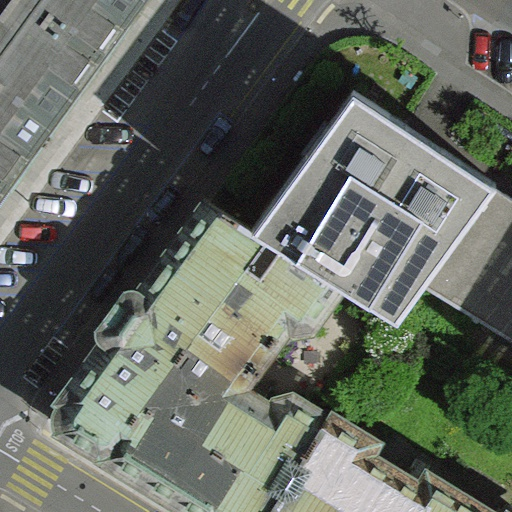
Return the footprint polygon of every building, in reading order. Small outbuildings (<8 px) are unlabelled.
[(105,57),(26,0),(0,0),(0,177),(10,185),(105,57)] [(26,0),(105,57),(148,0),(26,0)] [(355,90),(253,228),(344,283),(399,318),(425,283),(495,187),(497,183),(355,90)] [(0,199),(10,185),(0,177),(0,199)] [(511,198),(495,187),(425,283),(511,337),(511,198)] [(344,283),(253,228),(211,202),(63,408),(62,420),(65,430),(203,511),(273,511),(331,419),(295,396),(276,403),(272,411),(241,392),(288,323),(297,328),(312,326),(344,283)] [(486,511),(431,477),(425,488),(370,456),(376,443),(333,415),(331,419),(273,511),(486,511)]
